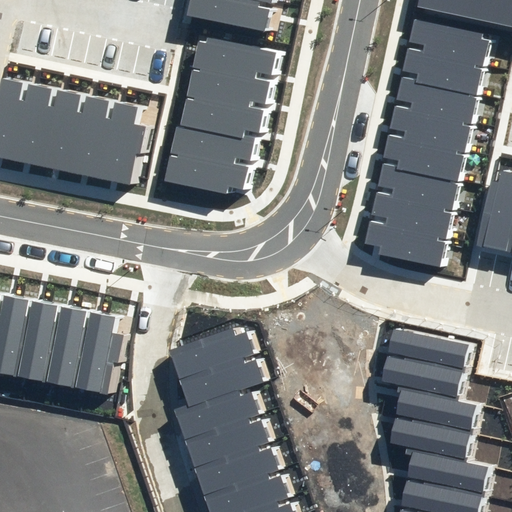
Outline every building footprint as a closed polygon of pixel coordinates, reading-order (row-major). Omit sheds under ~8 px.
[(275,0),(202,0),(200,14),(276,30),(281,1),(275,0)] [(429,0),(428,7),(457,13),(459,0),(429,0)] [(459,0),(457,13),(486,18),(489,0),(459,0)] [(511,0),(489,0),(486,18),(511,23),(511,0)] [(422,18),(416,47),(491,62),(497,33),(422,18)] [(211,40),(205,66),(277,83),(284,51),(219,36),(218,42),(211,40)] [(416,47),(409,76),(485,91),(491,62),(416,47)] [(205,66),(198,95),(270,112),(277,83),(205,66)] [(0,130),(0,154),(24,160),(40,82),(11,76),(0,130)] [(409,76),(403,105),(479,120),(485,91),(409,76)] [(24,160),(53,166),(69,88),(40,82),(24,160)] [(53,166),(81,172),(98,94),(69,88),(53,166)] [(81,172),(110,178),(126,100),(98,94),(81,172)] [(198,95),(192,124),(263,141),(270,112),(198,95)] [(110,178),(139,183),(155,105),(126,100),(110,178)] [(403,105),(397,134),(473,149),(479,120),(403,105)] [(181,150),(257,168),(263,141),(192,124),(187,123),(181,150)] [(397,134),(391,162),(467,178),(473,149),(397,134)] [(181,150),(174,179),(236,193),(238,186),(252,189),(257,168),(181,150)] [(391,162),(385,191),(461,207),(467,178),(391,162)] [(484,244),(511,250),(511,170),(508,169),(505,182),(498,180),(484,244)] [(385,191),(379,220),(455,236),(461,207),(385,191)] [(379,220),(374,242),(390,246),(388,252),(448,265),(455,236),(379,220)] [(0,370),(3,371),(17,295),(0,291),(0,370)] [(3,371),(31,377),(46,300),(17,295),(3,371)] [(31,377),(60,382),(75,306),(46,300),(31,377)] [(60,382),(89,388),(104,311),(75,306),(60,382)] [(89,388),(117,393),(132,317),(104,311),(89,388)] [(179,350),(190,380),(264,353),(253,323),(179,350)] [(399,328),(394,355),(471,372),(477,346),(399,328)] [(190,380),(200,408),(260,387),(274,381),(264,353),(190,380)] [(389,377),(406,381),(466,394),(471,372),(394,355),(389,377)] [(406,381),(400,408),(483,427),(489,399),(466,394),(406,381)] [(200,408),(183,414),(193,442),(270,414),(260,387),(200,408)] [(391,447),(417,452),(474,465),(483,427),(400,408),(391,447)] [(270,414),(193,442),(203,469),(280,441),(270,414)] [(280,441),(203,469),(213,496),(290,468),(280,441)] [(417,452),(411,480),(492,498),(498,470),(474,465),(417,452)] [(290,468),(213,496),(218,511),(252,511),(300,495),(290,468)] [(411,480),(405,507),(425,511),(489,511),(492,498),(411,480)] [(305,511),(300,495),(252,511),(305,511)]
